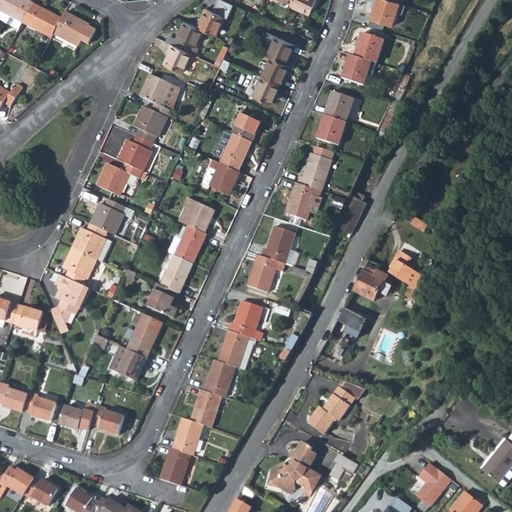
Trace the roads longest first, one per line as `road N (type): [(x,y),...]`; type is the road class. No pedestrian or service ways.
road 1 (residential): [(103,469),(122,465),(148,439),(343,0)]
road 2 (residential): [(371,225),(214,511)]
road 3 (residential): [(371,225),(493,0)]
road 4 (residential): [(0,251),(45,236),(114,80),(113,54)]
road 5 (residential): [(511,71),(371,225)]
road 6 (residential): [(0,149),(113,54)]
